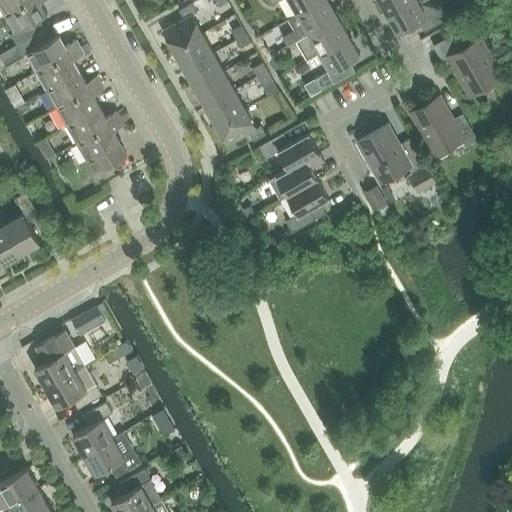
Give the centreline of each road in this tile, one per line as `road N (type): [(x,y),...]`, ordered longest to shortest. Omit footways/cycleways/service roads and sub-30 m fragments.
road 1 (unclassified): [(0,324),(148,240),(170,216),(180,184),(174,151),(88,0)]
road 2 (residential): [(359,181),(335,139),(338,128),(405,84),(410,64),(385,44),(359,0)]
road 3 (residential): [(83,511),(0,362)]
